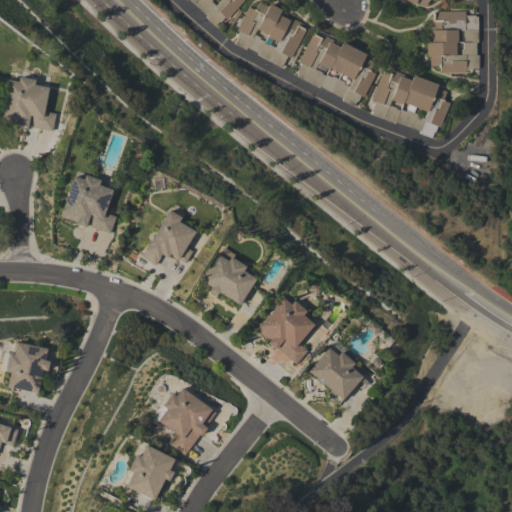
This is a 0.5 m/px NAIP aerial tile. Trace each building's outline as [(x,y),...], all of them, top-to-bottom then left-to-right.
[(243,0),(226,19),(224,17),(220,22),(219,21),(214,26),(204,17),(206,15),(205,14),(204,15),(197,9),(198,7),(189,0),(243,0)] [(431,0),(434,1),(435,0),(405,0),(423,9),(427,0),(431,0)] [(279,66),(257,54),(257,53),(246,47),(245,49),(233,43),(236,37),(235,36),(238,31),(236,29),(247,6),(254,10),(258,1),(267,6),(269,3),(281,9),(278,14),(283,17),(285,14),(302,23),(300,27),(304,30),(290,57),(286,56),(282,65),(280,64),(279,66)] [(477,16),(477,42),(475,42),(475,55),(478,55),(478,70),(465,70),(465,72),(439,73),(439,66),(429,66),(429,55),(426,55),(425,42),(431,42),(431,36),(428,36),(428,16),(433,16),(433,11),(464,11),(464,15),(474,15),(474,16),(477,16)] [(374,73),(362,96),(359,95),(357,101),(355,100),(352,106),(341,100),(342,97),(340,97),(340,98),(331,94),(332,92),(319,86),(318,87),(295,75),(297,73),(296,72),(300,63),(297,62),(311,34),(315,36),(317,32),(335,42),(334,44),(339,47),(341,42),(364,54),(363,57),(373,62),(368,70),(374,73)] [(448,103),(439,127),(436,126),(431,138),(418,133),(419,130),(395,121),(394,123),(370,114),(371,111),(370,111),(374,101),(370,100),(381,70),(386,72),(387,68),(406,75),(405,78),(410,80),(412,75),(436,84),(435,87),(445,91),(442,100),(448,103)] [(51,131),(27,126),(27,128),(16,126),(17,124),(0,120),(0,114),(7,79),(18,81),(18,76),(34,79),(33,84),(48,87),(43,111),(55,113),(51,131)] [(73,176),(83,179),(84,175),(100,180),(98,185),(112,189),(104,212),(115,216),(109,233),(86,225),(85,227),(75,223),(76,221),(59,216),(73,176)] [(168,209),(181,216),(178,221),(194,231),(185,247),(191,250),(184,262),(169,253),(167,257),(160,254),(154,264),(141,256),(145,249),(146,249),(168,209)] [(200,280),(221,246),(233,254),(231,257),(245,266),(242,270),(255,278),(238,305),(218,292),(215,296),(208,291),(210,287),(200,280)] [(255,330),(282,297),(290,304),(293,300),(305,310),(302,314),(313,324),(297,343),(306,350),(294,363),(275,347),(274,348),(267,343),(268,341),(255,330)] [(307,370),(334,339),(345,348),(341,352),(353,363),(350,366),(361,376),(361,377),(367,382),(365,385),(358,379),(341,399),(337,403),(327,394),(330,390),(323,384),(322,385),(315,379),(316,378),(307,370)] [(36,393),(6,386),(9,371),(5,370),(8,353),(11,353),(14,341),(46,348),(43,360),(48,361),(46,370),(41,369),(36,393)] [(184,455),(169,444),(176,434),(156,420),(165,408),(161,405),(170,392),(174,395),(180,387),(214,412),(204,426),(206,428),(200,435),(198,434),(184,455)] [(0,423),(17,429),(11,446),(0,442),(0,423)] [(152,500),(124,485),(131,472),(127,470),(135,453),(139,456),(145,445),(172,459),(167,469),(172,472),(168,481),(163,478),(152,500)]
